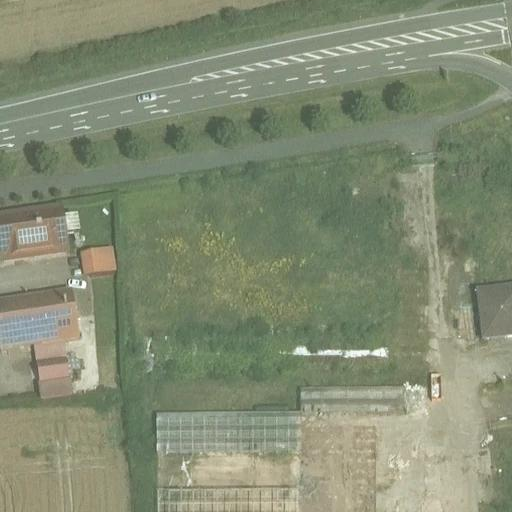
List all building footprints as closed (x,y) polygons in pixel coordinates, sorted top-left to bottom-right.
[(60,214),(0,222),(0,264),(2,265),(66,255),(60,214)] [(113,251),(80,255),(83,279),(116,276),(113,251)] [(511,292),(479,296),(484,344),(511,341),(511,292)] [(0,354),(34,350),(37,367),(40,387),(43,405),(72,400),(70,383),(64,345),(79,343),(72,297),(0,307),(0,354)] [(172,369),(170,337),(141,339),(142,370),(172,369)] [(300,416),(157,417),(157,511),(445,511),(445,499),(427,499),(427,466),(425,466),(425,389),(300,390),(300,416)]
